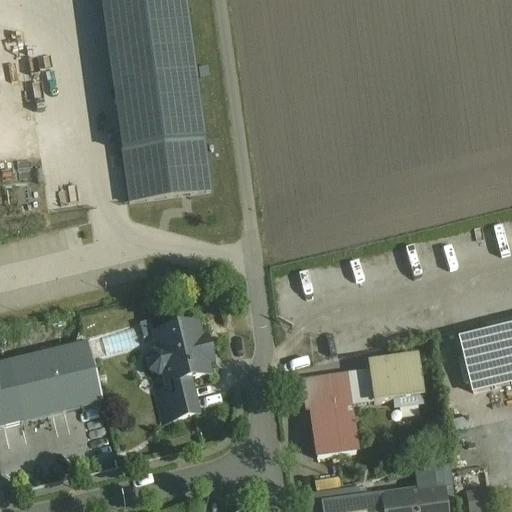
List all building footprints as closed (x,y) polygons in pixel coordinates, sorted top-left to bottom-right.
[(99,0),(126,207),(210,196),(185,0),(99,0)] [(492,333),(511,328),(511,320),(490,326),(492,333)] [(195,329),(154,339),(159,357),(153,358),(149,365),(151,373),(157,376),(163,375),(168,394),(188,389),(187,383),(207,378),(204,366),(210,365),(205,343),(199,344),(195,329)] [(511,335),(462,347),(474,396),(511,387),(511,335)] [(87,347),(0,368),(0,432),(102,408),(87,347)] [(415,363),(368,370),(373,407),(393,405),(421,401),(415,363)] [(345,380),(306,385),(316,462),(355,456),(345,380)] [(168,394),(156,397),(163,425),(195,417),(188,389),(168,394)] [(421,401),(393,405),(394,411),(421,407),(421,401)] [(469,511),(493,511),(491,490),(467,493),(469,511)] [(443,511),(441,492),(381,500),(383,511),(443,511)]
